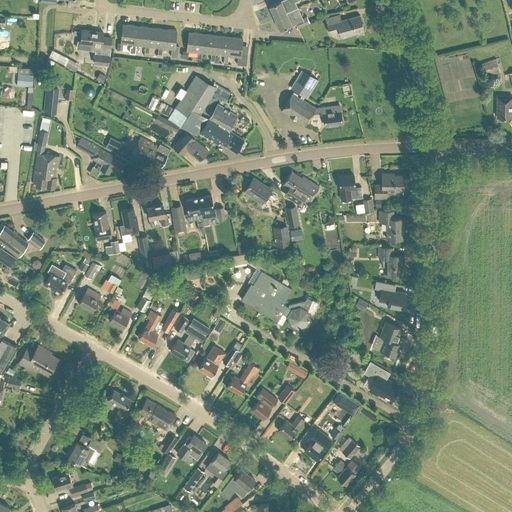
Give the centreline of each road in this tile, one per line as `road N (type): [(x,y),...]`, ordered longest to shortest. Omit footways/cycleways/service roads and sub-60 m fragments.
road 1 (tertiary): [(0,209),(343,147),(433,143)]
road 2 (tertiary): [(417,427),(434,365),(433,143)]
road 3 (unclassified): [(286,476),(177,395),(95,348)]
road 4 (residential): [(417,427),(227,312)]
road 5 (residential): [(101,0),(100,7),(233,22),(245,0)]
road 6 (tertiary): [(433,143),(395,0)]
road 7 (residential): [(30,477),(36,446),(95,348)]
